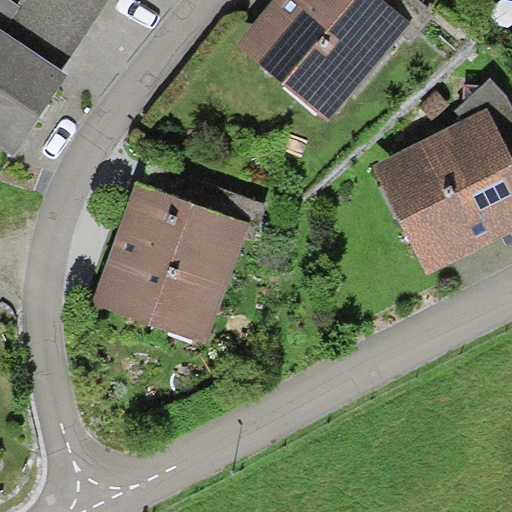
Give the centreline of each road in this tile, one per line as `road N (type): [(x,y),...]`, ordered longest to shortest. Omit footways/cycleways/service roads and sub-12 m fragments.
road 1 (residential): [(198,0),(83,160),(27,267),(83,505)]
road 2 (residential): [(83,505),(511,295)]
